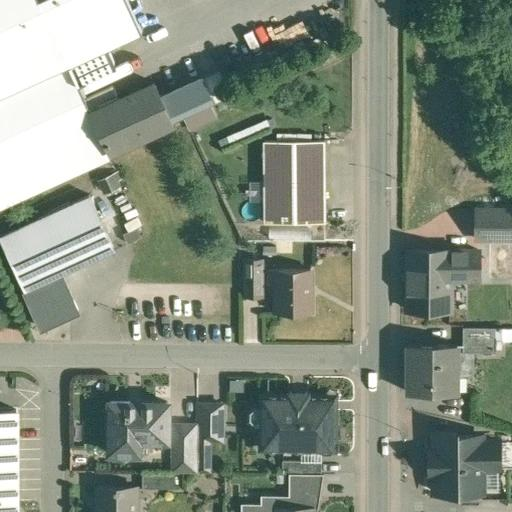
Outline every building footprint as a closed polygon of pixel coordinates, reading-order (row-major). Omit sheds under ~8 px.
[(0,0),(0,184),(103,138),(91,113),(84,97),(86,96),(84,97),(78,84),(80,83),(80,82),(77,83),(70,67),(39,0),(0,0)] [(39,0),(70,67),(139,35),(123,0),(39,0)] [(202,79),(170,94),(162,97),(162,98),(162,99),(173,124),(214,105),(202,79)] [(91,113),(103,138),(110,153),(173,124),(162,99),(162,98),(162,97),(161,97),(155,84),(91,113)] [(325,142),(264,141),(264,223),(326,223),(325,142)] [(112,176),(101,181),(106,192),(117,187),(112,176)] [(87,189),(0,228),(0,237),(22,285),(39,325),(79,307),(61,267),(112,244),(87,189)] [(511,210),(476,211),(476,240),(511,239),(511,210)] [(479,251),(409,251),(408,311),(419,311),(423,314),(435,315),(439,311),(450,311),(450,280),(479,280),(479,251)] [(261,260),(244,260),(245,299),(261,298),(261,260)] [(310,270),(269,270),(269,284),(275,284),(275,313),(310,313),(310,270)] [(495,328),(462,328),(462,352),(494,353),(495,328)] [(456,346),(407,346),(408,393),(457,393),(457,378),(451,378),(451,348),(456,348),(456,346)] [(307,393),(290,393),(290,398),(264,397),(263,407),(255,407),(250,413),(250,421),(255,426),(269,427),(269,443),(281,443),(281,449),(305,450),(305,444),(331,444),(331,448),(333,448),(333,398),(307,398),(307,393)] [(0,511),(16,511),(16,402),(0,402),(0,511)] [(130,402),(109,402),(108,454),(129,454),(129,440),(168,441),(169,403),(166,403),(166,405),(130,404),(130,402)] [(223,404),(199,404),(199,425),(198,425),(197,473),(209,473),(210,440),(223,440),(223,404)] [(198,425),(174,424),(173,473),(175,473),(197,473),(198,425)] [(480,437),(456,437),(456,433),(435,433),(435,451),(430,451),(430,475),(435,475),(435,493),(463,493),(463,499),(479,499),(479,493),(484,493),(484,469),(499,468),(499,442),(480,442),(480,437)] [(301,461),(283,461),(283,474),(289,474),(301,474),(301,461)] [(321,461),(301,461),(301,474),(319,474),(321,474),(321,461)] [(173,473),(142,472),(142,487),(174,487),(175,473),(173,473)] [(301,474),(289,474),(289,499),(319,499),(319,474),(301,474)] [(136,485),(98,485),(97,511),(130,511),(131,499),(135,499),(136,485)] [(311,511),(305,507),(279,507),(279,496),(261,496),(261,504),(245,504),(245,511),(311,511)]
